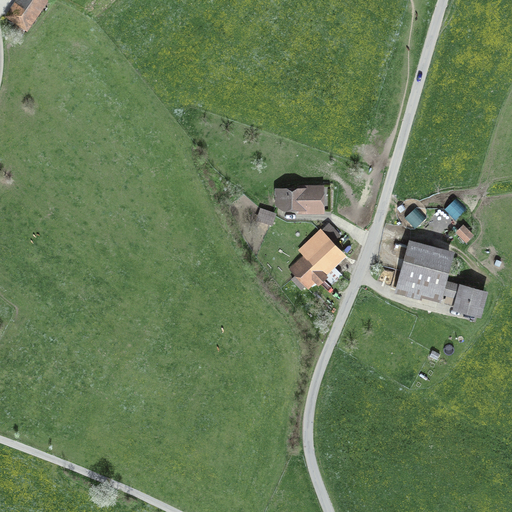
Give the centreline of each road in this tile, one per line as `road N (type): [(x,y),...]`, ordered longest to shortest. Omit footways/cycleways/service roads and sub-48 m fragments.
road 1 (unclassified): [(329,511),(309,451),(310,403),(370,244),(442,0)]
road 2 (unknown): [(0,52),(49,4),(80,14),(125,48),(173,107),(390,182)]
road 3 (track): [(0,439),(175,511)]
